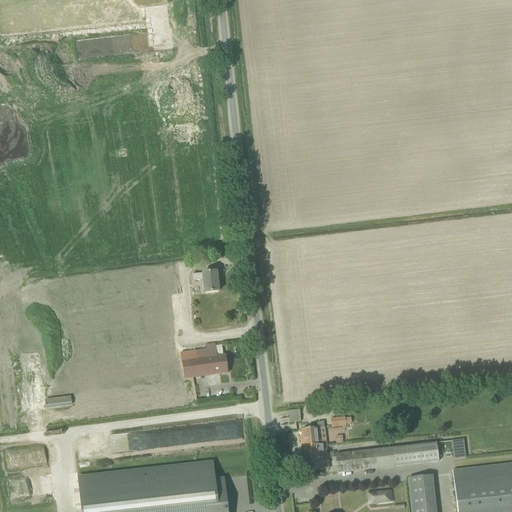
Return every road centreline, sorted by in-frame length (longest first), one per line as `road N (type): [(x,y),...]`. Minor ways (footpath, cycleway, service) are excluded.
road 1 (unclassified): [(277,511),(219,0)]
road 2 (track): [(511,203),(246,235)]
